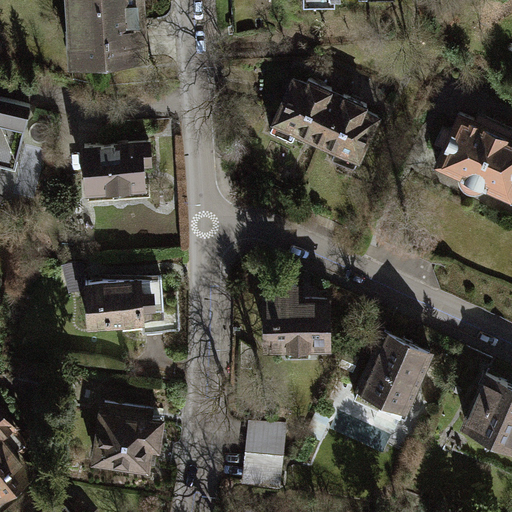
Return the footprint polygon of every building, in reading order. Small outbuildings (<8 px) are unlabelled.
[(66,0),(70,61),(145,56),(143,16),(138,17),(136,0),(66,0)] [(307,81),(293,75),(269,128),(292,138),(296,129),(322,141),(342,97),(330,92),(332,87),(309,76),(307,81)] [(344,92),(342,97),(322,141),(336,148),(332,157),(354,166),(378,114),(365,108),(368,103),(344,92)] [(30,103),(0,96),(0,162),(15,166),(30,103)] [(475,118),(459,111),(436,161),(458,171),(458,179),(461,186),(467,190),(476,191),(483,188),(487,184),(511,195),(511,192),(511,127),(478,112),(475,118)] [(145,138),(81,142),(84,194),(109,192),(109,195),(146,193),(145,180),(140,181),(139,160),(147,160),(145,138)] [(157,274),(81,279),(84,321),(140,317),(139,306),(159,305),(157,274)] [(324,341),(323,296),(293,296),(292,282),(263,282),(264,342),(284,341),(284,350),(304,350),(304,341),(324,341)] [(403,402),(427,346),(381,326),(352,393),(375,403),(380,392),(403,402)] [(355,355),(341,349),(334,364),(348,370),(355,355)] [(29,363),(13,377),(53,386),(58,371),(29,363)] [(511,381),(487,370),(465,418),(511,438),(511,381)] [(142,404),(99,398),(90,455),(141,462),(142,457),(151,458),(156,417),(141,415),(142,404)] [(374,421),(394,427),(400,411),(380,404),(374,421)] [(326,413),(312,408),(309,416),(323,422),(326,413)] [(23,441),(0,412),(0,492),(27,471),(11,451),(23,441)] [(249,418),(246,449),(278,453),(281,422),(249,418)] [(274,483),(278,453),(246,449),(243,479),(274,483)]
